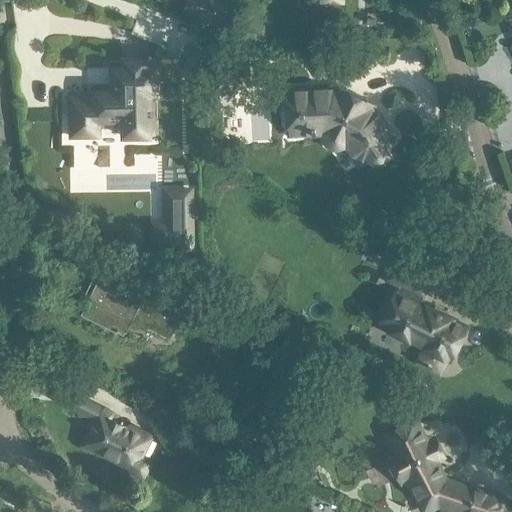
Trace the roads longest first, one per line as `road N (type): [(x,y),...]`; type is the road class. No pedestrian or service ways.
road 1 (residential): [(511,240),(430,0)]
road 2 (residential): [(0,413),(14,305),(0,172)]
